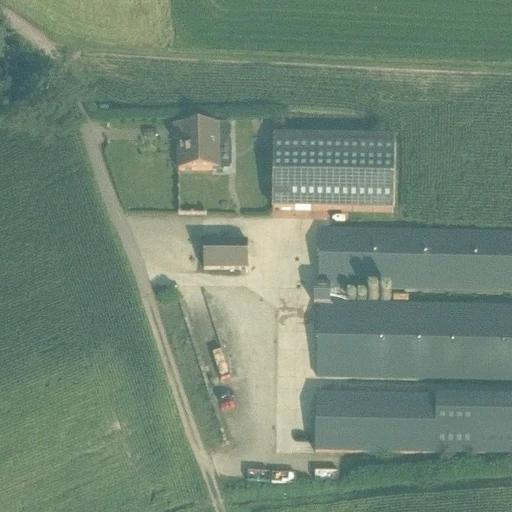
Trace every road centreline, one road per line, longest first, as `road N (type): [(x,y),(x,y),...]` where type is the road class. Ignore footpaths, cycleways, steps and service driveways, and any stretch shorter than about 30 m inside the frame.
road 1 (track): [(115,221),(220,511)]
road 2 (unclassified): [(0,3),(43,41),(83,123),(115,221)]
